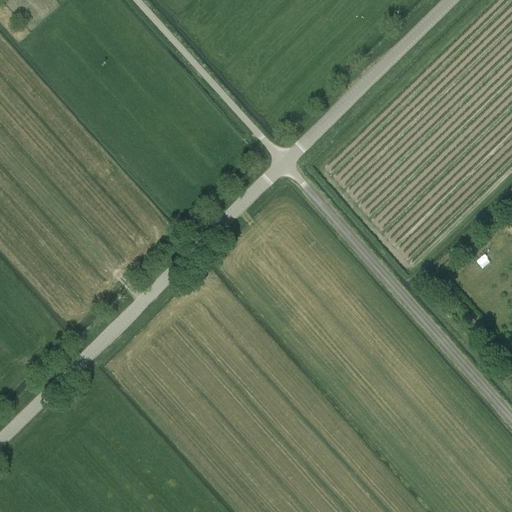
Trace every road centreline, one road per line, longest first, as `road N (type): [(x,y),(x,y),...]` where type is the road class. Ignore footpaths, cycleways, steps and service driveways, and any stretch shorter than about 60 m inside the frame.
road 1 (unclassified): [(0,447),(288,167)]
road 2 (unclassified): [(288,167),(511,419)]
road 3 (unclassified): [(288,167),(460,0)]
road 4 (unclassified): [(133,0),(288,167)]
